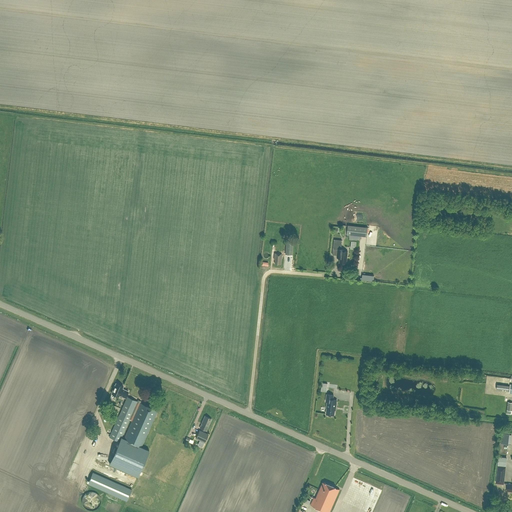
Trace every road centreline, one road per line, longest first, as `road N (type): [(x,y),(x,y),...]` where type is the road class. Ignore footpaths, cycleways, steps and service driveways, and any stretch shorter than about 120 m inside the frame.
road 1 (unclassified): [(247,413),(0,303)]
road 2 (unclassified): [(470,511),(247,413)]
road 3 (unclassified): [(247,413),(263,277),(272,270),(320,275)]
